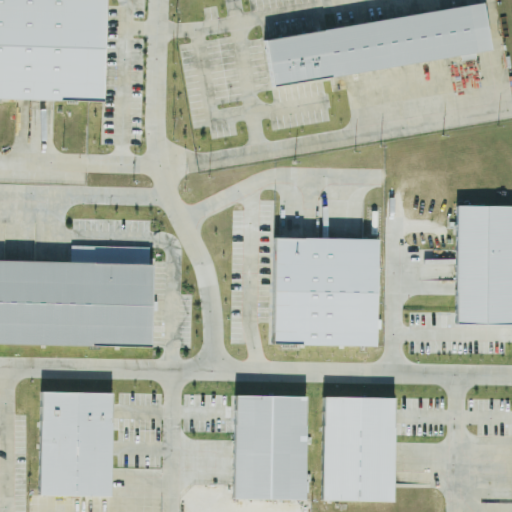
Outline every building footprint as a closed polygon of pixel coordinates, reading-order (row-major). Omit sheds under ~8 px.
[(0,0),(101,0),(100,101),(0,98),(0,0)] [(478,4),(486,48),(271,87),(263,43),(478,4)] [(455,207),(511,207),(511,267),(511,326),(454,326),(455,207)] [(374,241),(372,347),(271,346),(272,239),(374,241)] [(0,261),(149,263),(148,343),(0,341),(0,261)] [(39,388),(107,389),(105,495),(37,494),(39,388)] [(232,393),(304,394),(302,500),(230,498),(232,393)] [(321,393),(392,393),(391,500),(320,499),(321,393)]
